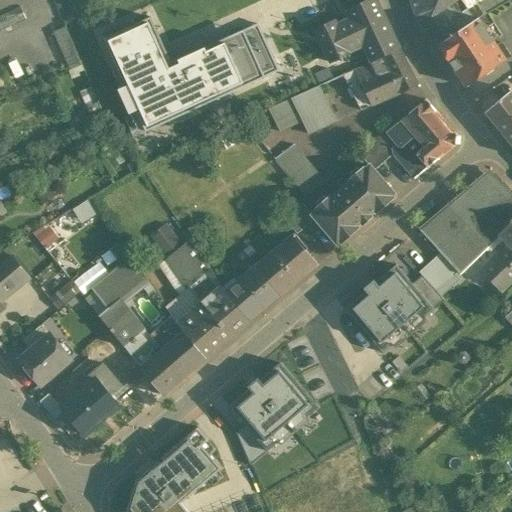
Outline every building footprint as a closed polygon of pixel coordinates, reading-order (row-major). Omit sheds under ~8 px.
[(400,49),(376,0),(368,0),(347,10),(351,19),(363,44),(371,62),(400,49)] [(444,9),(441,0),(410,0),(416,17),(435,47),(438,45),(458,31),(444,9)] [(441,0),(444,9),(454,2),(456,0),(441,0)] [(461,13),(454,2),(444,9),(458,31),(479,17),(472,6),(461,13)] [(21,5),(0,14),(0,30),(26,19),(21,5)] [(180,63),(179,59),(172,63),(151,17),(104,38),(146,132),(254,82),(233,35),(206,47),(207,51),(226,42),(244,83),(148,127),(109,40),(149,22),(170,68),(180,63)] [(458,31),(438,45),(449,61),(450,61),(467,86),(507,59),(506,58),(510,55),(501,42),(497,45),(479,17),(458,31)] [(351,19),(337,25),(334,20),(315,29),(331,62),(350,53),(349,51),(363,44),(351,19)] [(206,47),(179,59),(180,63),(170,68),(149,22),(109,40),(148,127),(244,83),(226,42),(207,51),(206,47)] [(233,35),(254,82),(281,70),(259,23),(233,35)] [(71,39),(66,27),(54,32),(70,69),(82,64),(71,39)] [(400,49),(371,62),(372,64),(356,68),(344,74),(362,110),(401,93),(402,94),(419,85),(400,49)] [(319,85),(291,98),(303,121),(309,134),(337,121),(319,85)] [(511,90),(511,91),(486,112),(511,143),(511,90)] [(291,98),(268,109),(280,132),(303,121),(291,98)] [(427,99),(388,130),(399,143),(395,147),(397,150),(397,157),(415,179),(456,144),(457,135),(427,99)] [(388,130),(380,137),(379,135),(358,152),(369,165),(370,165),(375,170),(394,153),(391,150),(395,147),(399,143),(388,130)] [(324,181),(294,144),(275,158),(305,196),(324,181)] [(364,168),(350,180),(351,181),(331,198),(330,197),(316,209),(317,210),(312,214),(316,218),(337,243),(339,240),(341,242),(342,241),(341,239),(341,236),(352,227),(355,227),(357,229),(358,228),(356,226),(361,222),(362,224),(372,216),(370,214),(375,210),(376,212),(377,211),(376,209),(376,206),(387,197),(390,197),(392,199),(393,198),(392,196),(394,193),(375,170),(370,165),(369,165),(365,169),(364,168)] [(492,173),(489,172),(488,173),(486,173),(420,230),(442,253),(459,271),(461,273),(500,235),(499,234),(511,221),(511,193),(494,174),(492,173)] [(312,214),(300,200),(291,208),(307,226),(316,218),(312,214)] [(89,201),(51,219),(56,231),(94,212),(89,201)] [(307,226),(291,208),(282,215),(298,234),(307,226)] [(511,221),(499,234),(500,235),(511,248),(511,247),(511,221)] [(36,235),(47,246),(59,235),(48,223),(36,235)] [(183,246),(165,223),(152,234),(170,257),(183,246)] [(293,235),(255,267),(279,295),(317,263),(293,235)] [(183,246),(170,257),(190,286),(212,269),(191,240),(183,246)] [(511,247),(511,248),(508,252),(503,247),(480,269),(502,292),(511,282),(511,247)] [(442,253),(439,256),(455,274),(459,271),(442,253)] [(29,272),(15,256),(12,259),(26,275),(29,272)] [(455,274),(439,256),(422,272),(438,290),(455,274)] [(148,282),(131,258),(119,267),(138,290),(148,282)] [(12,259),(0,268),(0,301),(28,278),(26,275),(12,259)] [(397,264),(376,282),(380,286),(396,272),(425,305),(382,342),(353,308),(369,295),(366,290),(346,308),(384,353),(394,344),(391,341),(422,314),(425,318),(435,309),(413,284),(397,264)] [(138,290),(119,267),(105,279),(120,298),(120,299),(123,303),(138,290)] [(255,267),(226,292),(250,320),(279,295),(255,267)] [(212,269),(190,286),(202,303),(221,286),(212,269)] [(396,272),(380,286),(376,282),(374,279),(364,288),(366,290),(369,295),(353,308),(382,342),(425,305),(396,272)] [(423,275),(413,284),(435,309),(445,300),(423,275)] [(120,298),(105,279),(93,289),(109,308),(120,299),(120,298)] [(75,295),(67,284),(50,298),(59,308),(75,295)] [(226,292),(221,286),(202,303),(178,323),(184,331),(184,332),(206,357),(250,320),(226,292)] [(123,303),(120,299),(109,308),(100,316),(118,339),(125,347),(145,330),(123,303)] [(42,324),(23,340),(31,349),(49,334),(42,324)] [(161,351),(145,330),(125,347),(134,358),(142,368),(161,351)] [(161,351),(142,368),(163,394),(206,357),(184,332),(161,351)] [(31,349),(20,359),(40,383),(41,385),(71,360),(49,334),(31,349)] [(118,339),(107,348),(122,368),(134,358),(125,347),(118,339)] [(280,362),(260,380),(264,384),(280,370),(308,403),(266,440),(237,406),(253,393),(250,389),(229,406),(268,451),(278,442),(275,439),(306,412),(309,416),(318,407),(296,381),(280,362)] [(103,363),(80,383),(84,389),(62,408),(64,411),(84,435),(119,405),(111,396),(123,386),(103,363)] [(280,370),(264,384),(260,380),(258,377),(248,386),(250,389),(253,393),(237,406),(266,440),(308,403),(280,370)] [(62,408),(49,393),(40,401),(55,419),(64,411),(62,408)] [(222,468),(203,445),(210,440),(198,427),(162,458),(165,461),(189,440),(196,449),(198,447),(216,468),(165,511),(166,511),(135,511),(132,508),(140,482),(154,471),(151,467),(136,480),(128,507),(132,511),(189,511),(181,503),(222,468)] [(196,449),(189,440),(165,461),(154,471),(140,482),(132,508),(135,511),(166,511),(165,511),(216,468),(198,447),(196,449)]
